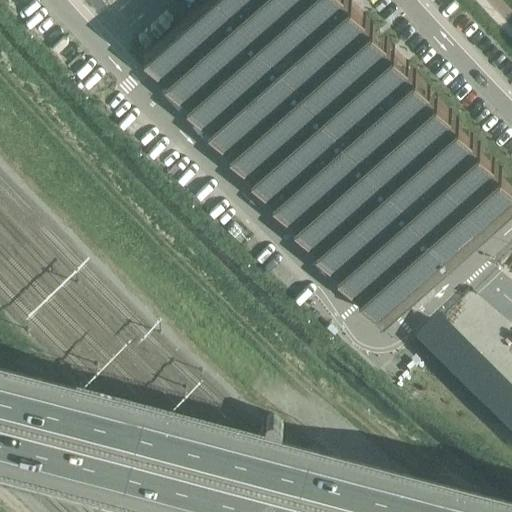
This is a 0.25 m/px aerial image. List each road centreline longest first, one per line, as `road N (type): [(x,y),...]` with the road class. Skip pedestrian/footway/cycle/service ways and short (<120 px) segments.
road 1 (motorway): [(447,511),(0,399)]
road 2 (motorway): [(0,447),(246,511)]
